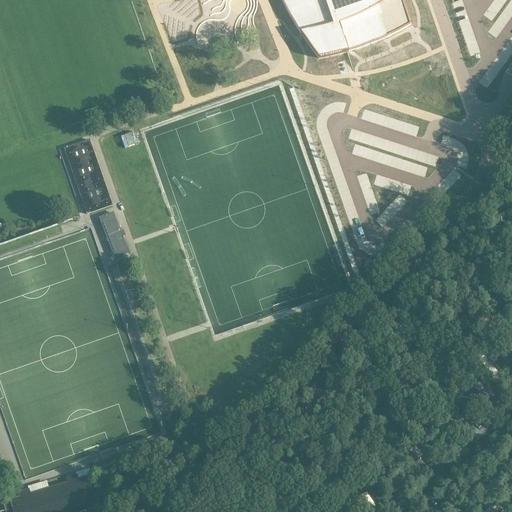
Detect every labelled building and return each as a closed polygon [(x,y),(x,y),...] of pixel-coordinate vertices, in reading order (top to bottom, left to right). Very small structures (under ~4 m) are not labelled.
[(373,0),(294,0),(305,31),(376,6),(373,0)] [(89,140),(64,149),(86,214),(112,206),(89,140)] [(122,237),(124,236),(122,231),(120,232),(113,213),(100,218),(116,260),(129,255),(122,237)] [(206,418),(214,427),(219,423),(211,413),(206,418)] [(19,493),(20,497),(10,500),(13,511),(78,511),(97,507),(87,477),(77,480),(76,475),(66,478),(68,483),(30,494),(28,490),(19,493)] [(387,491),(402,493),(403,483),(388,481),(387,491)]
